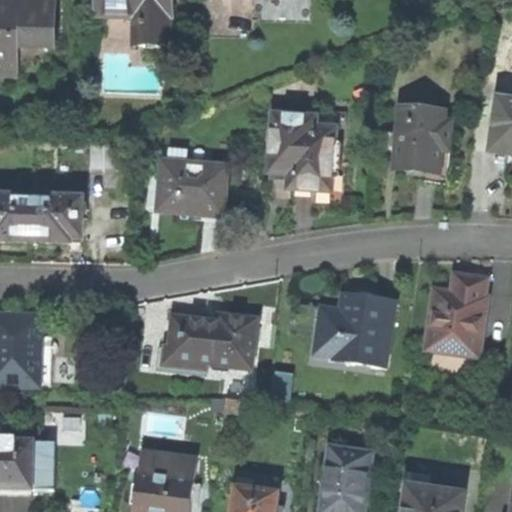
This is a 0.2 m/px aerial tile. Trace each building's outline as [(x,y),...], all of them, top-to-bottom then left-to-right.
[(10,0),(11,6),(0,5),(0,75),(18,76),(19,41),(56,42),(57,0),(10,0)] [(96,0),(97,17),(146,18),(145,47),(170,48),(171,18),(175,19),(175,0),(96,0)] [(511,103),(499,102),(492,151),(511,154),(511,103)] [(453,124),(445,124),(445,115),(424,113),(403,111),(398,171),(418,173),(440,175),(443,151),(450,152),(453,124)] [(304,190),(319,192),(333,193),(334,172),(338,130),(317,128),(318,118),(276,115),(271,172),(292,174),(290,189),(304,190)] [(91,170),(120,171),(120,144),(91,144),(91,170)] [(170,152),(169,164),(186,165),(187,154),(170,152)] [(186,165),(169,164),(163,163),(158,213),(182,215),(182,212),(199,213),(220,215),(220,218),(224,218),(228,169),(186,165)] [(333,193),(319,192),(318,203),(345,205),(347,174),(334,172),(333,193)] [(84,239),(85,196),(0,192),(0,242),(31,243),(72,245),(72,238),(77,239),(84,239)] [(454,294),(486,299),(488,281),(471,279),(456,276),(454,294)] [(489,299),(486,299),(454,294),(436,292),(427,353),(480,360),(489,299)] [(311,347),(311,350),(337,353),(336,356),(387,363),(395,306),(397,306),(397,303),(370,300),(345,296),(343,312),(323,309),(317,348),(311,347)] [(39,319),(0,317),(0,388),(36,389),(36,388),(47,388),(48,355),(38,355),(39,319)] [(175,320),(170,363),(252,372),(257,323),(222,319),(222,325),(200,322),(175,320)] [(293,379),(277,377),(273,400),(290,403),(293,379)] [(214,411),(245,415),(246,403),(216,399),(214,411)] [(0,490),(34,492),(34,445),(17,444),(17,441),(0,440),(0,490)] [(34,445),(34,492),(55,492),(56,445),(34,445)] [(364,511),(372,455),(331,449),(321,511),(364,511)] [(144,454),(135,511),(190,511),(197,462),(144,454)] [(239,480),(237,489),(253,491),(254,482),(239,480)] [(253,491),(237,489),(234,511),(277,511),(279,495),(253,491)] [(462,511),(465,498),(409,490),(405,511),(462,511)]
